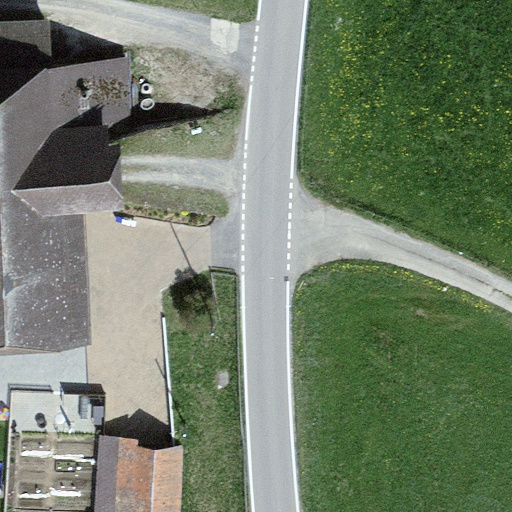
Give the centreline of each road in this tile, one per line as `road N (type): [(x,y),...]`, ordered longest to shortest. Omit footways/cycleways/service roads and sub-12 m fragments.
road 1 (tertiary): [(276,511),(269,208),(286,0)]
road 2 (track): [(511,299),(269,208)]
